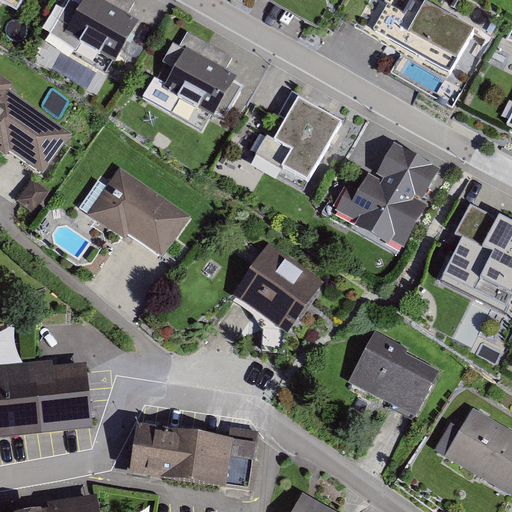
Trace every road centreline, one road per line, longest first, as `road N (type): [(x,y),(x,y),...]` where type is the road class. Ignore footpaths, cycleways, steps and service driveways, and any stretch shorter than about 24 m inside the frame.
road 1 (residential): [(405,511),(272,419),(239,405),(131,392),(103,457),(0,478)]
road 2 (residential): [(193,0),(511,173)]
